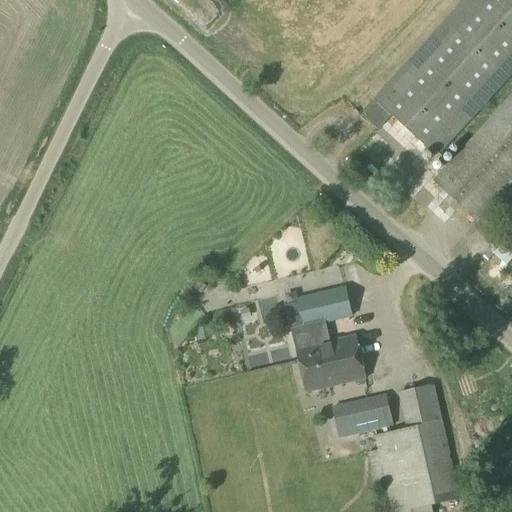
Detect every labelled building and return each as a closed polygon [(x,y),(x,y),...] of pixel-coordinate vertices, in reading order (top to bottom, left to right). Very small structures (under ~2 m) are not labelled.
[(433,155),(511,68),(511,0),(463,0),(372,99),(433,155)] [(476,223),(511,183),(511,89),(429,180),(476,223)] [(378,131),(390,118),(373,103),(361,116),(378,131)] [(408,158),(390,159),(391,180),(409,180),(408,158)] [(414,177),(403,188),(417,201),(428,189),(414,177)] [(511,264),(511,250),(501,243),(495,253),(511,264)] [(333,358),(329,341),(328,342),(324,323),(349,317),(342,287),(296,298),(302,325),(287,329),(295,361),(309,358),(310,363),(317,362),(318,367),(329,364),(327,359),(333,358)] [(198,346),(212,343),(208,327),(195,329),(198,346)] [(309,358),(295,361),(302,392),(364,378),(354,336),(329,341),(333,358),(327,359),(329,364),(318,367),(317,362),(310,363),(309,358)] [(460,499),(434,383),(396,393),(404,429),(390,432),(389,428),(393,427),(386,396),(350,404),(357,435),(373,432),(375,435),(373,436),(389,511),(385,511),(431,511),(430,506),(460,499)]
